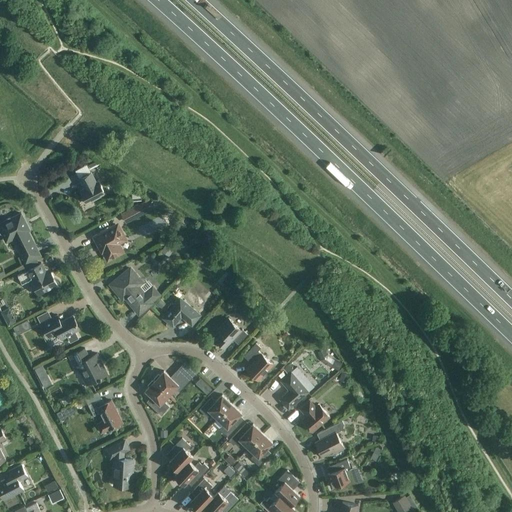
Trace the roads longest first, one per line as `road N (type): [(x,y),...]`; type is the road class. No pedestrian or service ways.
road 1 (motorway): [(157,0),(511,333)]
road 2 (motorway): [(511,298),(196,0)]
road 3 (residential): [(313,511),(300,453),(221,371),(191,352),(145,356)]
road 4 (residential): [(145,356),(70,260),(29,178)]
road 5 (residential): [(153,510),(156,448),(135,387),(145,356)]
